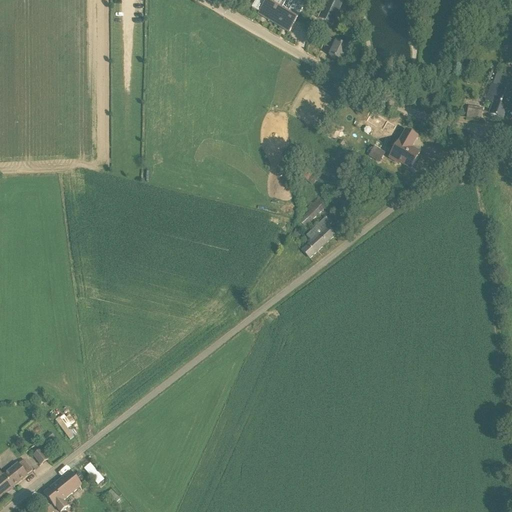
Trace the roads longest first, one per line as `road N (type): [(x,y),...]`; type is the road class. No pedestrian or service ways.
road 1 (unclassified): [(6,511),(492,130)]
road 2 (unclassified): [(492,130),(422,117),(373,97),(209,0)]
